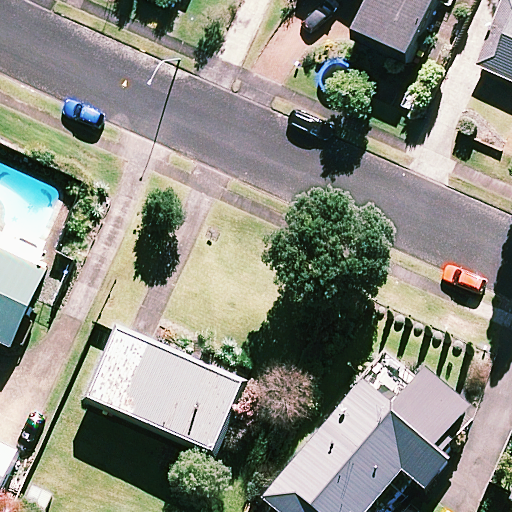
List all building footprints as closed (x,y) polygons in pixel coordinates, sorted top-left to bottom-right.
[(431,0),(366,0),(357,20),(411,45),(431,0)] [(511,22),(492,67),(511,75),(511,22)] [(0,236),(0,345),(9,349),(48,257),(0,236)] [(238,383),(112,329),(82,398),(208,453),(238,383)] [(464,408),(418,370),(388,407),(358,382),(259,501),(272,511),(361,511),(396,471),(420,491),(445,461),(430,448),(464,408)] [(52,511),(60,496),(26,480),(10,511),(52,511)]
